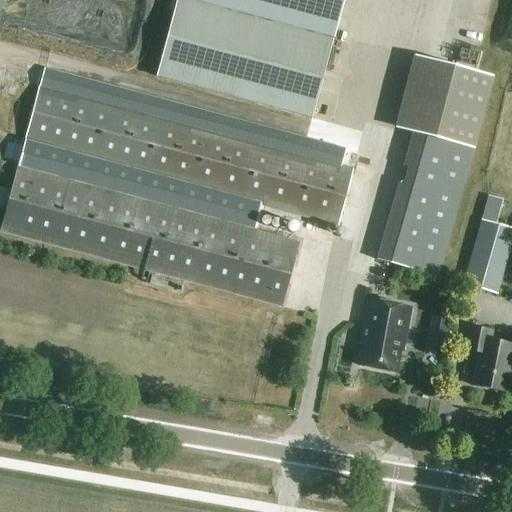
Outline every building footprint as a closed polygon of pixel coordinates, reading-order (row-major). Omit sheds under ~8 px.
[(178,0),(176,0),(168,33),(156,78),(312,119),(333,41),(302,33),(178,0)] [(178,0),(302,33),(333,41),(343,0),(178,0)] [(438,16),(424,14),(425,7),(406,4),(398,45),(432,51),(438,16)] [(0,86),(0,99),(12,100),(12,87),(0,86)] [(354,171),(42,86),(27,140),(339,224),(354,171)] [(398,184),(377,261),(438,279),(472,152),(412,135),(402,169),(407,171),(403,185),(398,184)] [(282,307),(300,243),(20,166),(2,230),(282,307)] [(511,241),(511,230),(496,226),(502,201),(488,197),(463,285),(497,295),(511,241)] [(152,292),(150,300),(174,304),(175,297),(152,292)] [(411,309),(368,300),(359,344),(363,345),(359,366),(396,373),(400,351),(403,351),(411,309)] [(431,318),(426,346),(446,349),(451,321),(431,318)] [(494,333),(467,327),(462,349),(477,352),(469,385),(505,393),(511,364),(511,346),(492,342),(494,333)]
